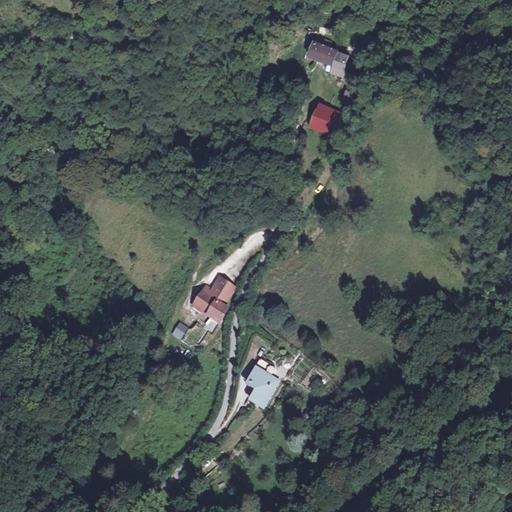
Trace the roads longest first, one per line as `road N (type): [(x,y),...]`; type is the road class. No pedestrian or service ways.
road 1 (unclassified): [(345,84),(296,108),(269,225),(234,305),(225,399),(196,453),(142,511)]
road 2 (track): [(310,511),(459,373),(473,330),(466,242)]
road 3 (track): [(0,57),(23,40),(53,35),(149,42),(168,17),(169,0)]
road 4 (secondary): [(359,511),(485,412),(511,379)]
